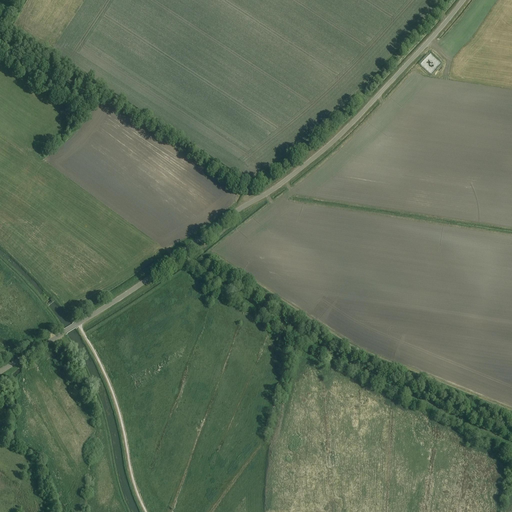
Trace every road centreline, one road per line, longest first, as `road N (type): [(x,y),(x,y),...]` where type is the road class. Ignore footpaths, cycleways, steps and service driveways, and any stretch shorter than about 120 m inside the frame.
road 1 (unclassified): [(0,372),(281,184),(348,126),(464,0)]
road 2 (track): [(182,252),(334,359),(511,441)]
